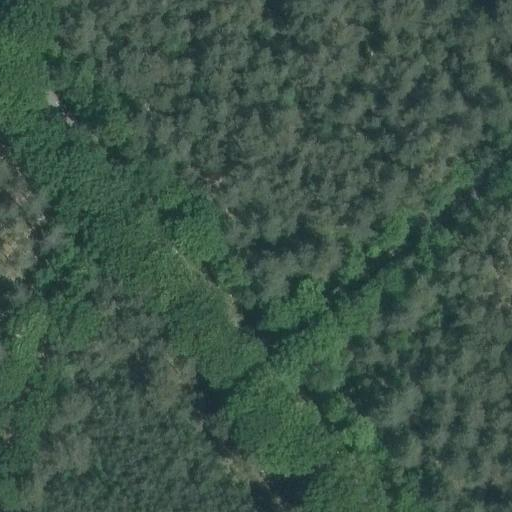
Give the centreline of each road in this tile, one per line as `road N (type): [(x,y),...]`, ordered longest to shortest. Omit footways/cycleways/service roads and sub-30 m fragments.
road 1 (unclassified): [(376,511),(0,42)]
road 2 (track): [(511,175),(267,375)]
road 3 (track): [(119,189),(90,224),(0,449)]
